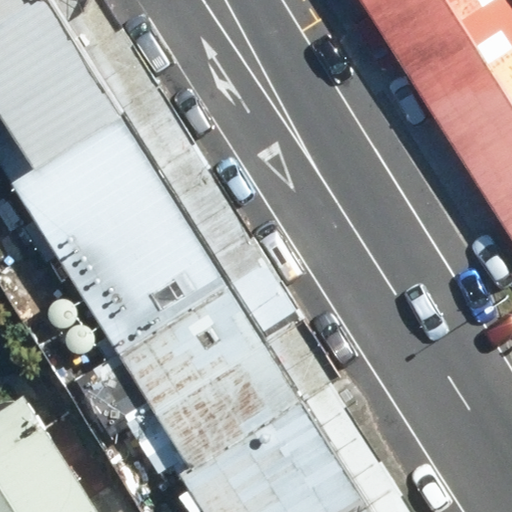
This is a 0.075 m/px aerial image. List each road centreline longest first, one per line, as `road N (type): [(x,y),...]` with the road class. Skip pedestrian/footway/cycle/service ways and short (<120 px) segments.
road 1 (secondary): [(265,85),(511,474)]
road 2 (secondary): [(265,85),(179,0)]
